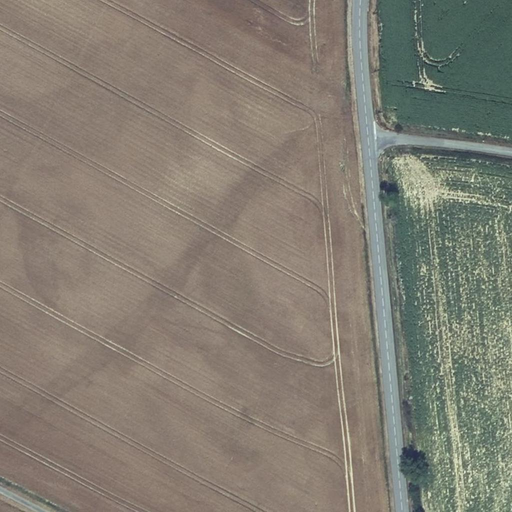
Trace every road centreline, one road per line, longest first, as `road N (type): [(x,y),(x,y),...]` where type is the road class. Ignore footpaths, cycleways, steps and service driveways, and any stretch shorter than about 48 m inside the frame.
road 1 (tertiary): [(402,511),(367,138)]
road 2 (unclassified): [(367,138),(511,152)]
road 3 (tertiary): [(367,138),(359,0)]
